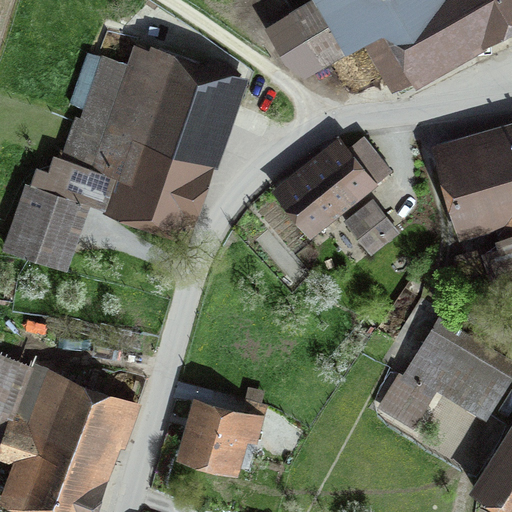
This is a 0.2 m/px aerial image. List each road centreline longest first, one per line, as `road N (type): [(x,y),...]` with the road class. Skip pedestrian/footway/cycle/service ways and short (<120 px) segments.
road 1 (unclassified): [(479,101),(330,127),(259,170),(192,272),(128,511)]
road 2 (track): [(165,0),(330,127)]
